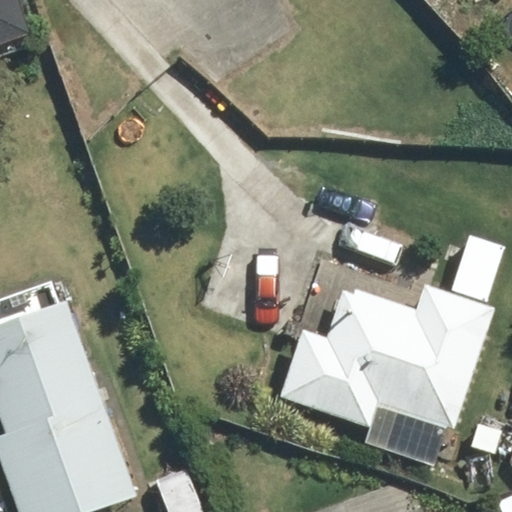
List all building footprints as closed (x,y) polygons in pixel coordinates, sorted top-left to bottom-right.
[(0,0),(0,40),(41,27),(31,0),(0,0)] [(298,14),(266,40),(317,104),(349,78),(298,14)] [(505,294),(437,275),(429,305),(357,284),(344,331),(314,322),(292,397),(374,421),(368,441),(443,463),(455,422),(468,425),(505,294)] [(80,289),(0,314),(0,368),(18,426),(3,431),(28,511),(115,511),(113,505),(145,494),(80,289)] [(220,511),(211,483),(171,496),(176,511),(220,511)] [(433,511),(430,502),(399,511),(433,511)]
